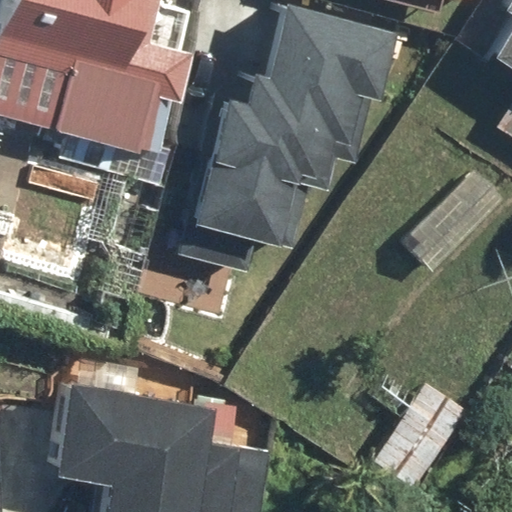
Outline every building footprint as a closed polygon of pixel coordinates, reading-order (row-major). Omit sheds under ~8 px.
[(0,0),(0,111),(152,150),(165,98),(186,103),(198,54),(177,49),(132,37),(142,0),(0,0)] [(511,0),(491,0),(491,1),(503,10),(476,50),(511,74),(511,0)] [(216,96),(182,251),(247,266),(254,237),(289,245),(303,186),(324,191),(332,158),(350,162),(364,96),(377,99),(392,32),(289,9),(273,83),(255,80),(250,103),(216,96)] [(499,193),(468,162),(394,237),(425,267),(499,193)] [(463,403),(424,375),(366,453),(406,482),(463,403)] [(213,406),(72,384),(58,471),(117,480),(112,511),(253,511),(263,453),(207,444),(213,406)]
